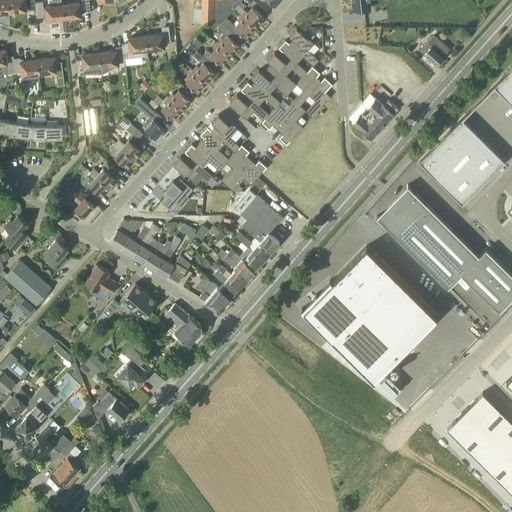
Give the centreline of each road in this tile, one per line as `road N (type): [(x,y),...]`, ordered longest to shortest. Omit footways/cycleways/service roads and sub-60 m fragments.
road 1 (secondary): [(74,511),(511,16)]
road 2 (residential): [(95,243),(97,227),(214,99)]
road 3 (unclassified): [(511,322),(392,443)]
road 4 (residential): [(156,0),(106,34),(68,43),(0,34)]
road 5 (residential): [(214,99),(298,4),(332,0)]
road 6 (residential): [(0,355),(95,243)]
road 7 (residential): [(214,316),(95,243)]
road 8 (track): [(494,511),(392,443)]
road 9 (residential): [(344,121),(333,0)]
